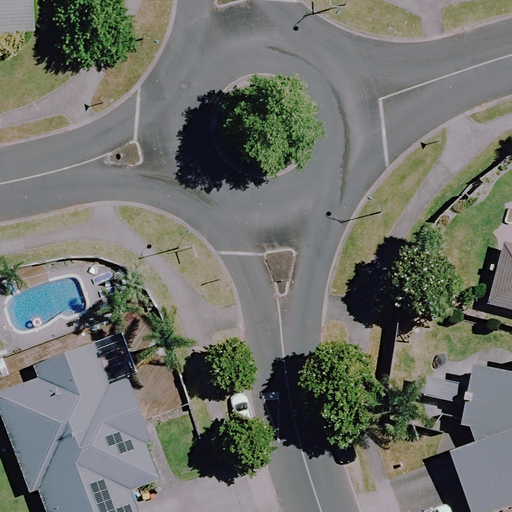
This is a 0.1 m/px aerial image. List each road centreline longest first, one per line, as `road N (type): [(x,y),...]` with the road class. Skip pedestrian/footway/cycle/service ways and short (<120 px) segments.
road 1 (residential): [(289,211),(272,442),(293,511)]
road 2 (residential): [(178,160),(0,182)]
road 3 (residential): [(511,55),(356,113)]
road 4 (residential): [(178,160),(170,132),(182,77),(199,55),(242,27)]
road 5 (residential): [(242,27),(275,30),(320,49),(338,67),(356,113)]
road 6 (residential): [(289,211),(245,213),(205,194),(178,160)]
road 7 (residential): [(356,113),(340,174),(289,211)]
